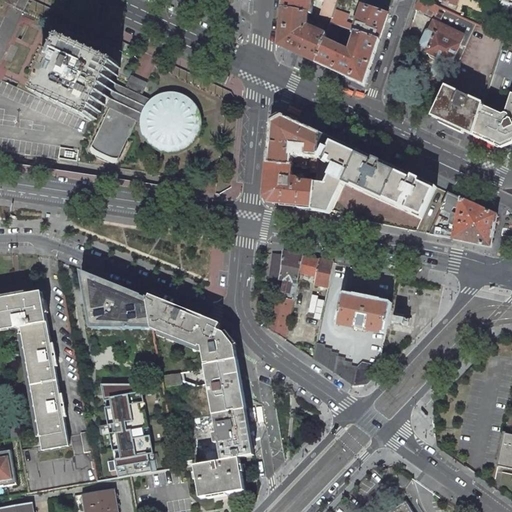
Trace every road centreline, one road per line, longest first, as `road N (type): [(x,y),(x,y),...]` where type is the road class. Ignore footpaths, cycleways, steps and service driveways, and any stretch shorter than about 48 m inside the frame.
road 1 (residential): [(242,319),(36,239),(0,240)]
road 2 (secondary): [(0,186),(246,222)]
road 3 (secondary): [(246,222),(489,271)]
road 4 (secondary): [(489,271),(356,410)]
road 5 (secondary): [(385,431),(511,300)]
road 6 (primary): [(262,71),(108,0)]
road 7 (residential): [(249,333),(274,494)]
road 8 (primary): [(511,179),(366,119)]
road 9 (residential): [(262,71),(246,222)]
road 10 (residential): [(498,511),(385,431)]
road 11 (residential): [(356,410),(249,333)]
road 12 (residential): [(366,119),(406,0)]
